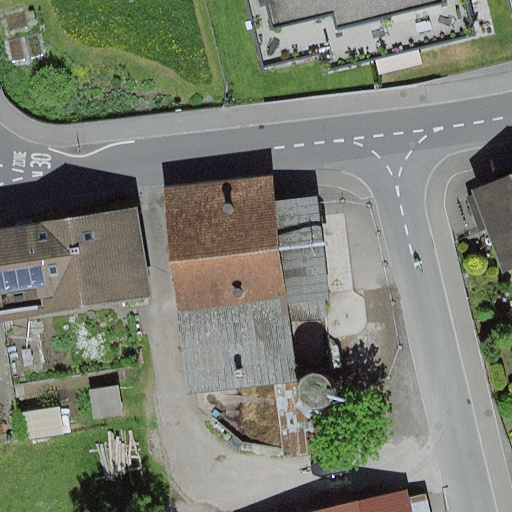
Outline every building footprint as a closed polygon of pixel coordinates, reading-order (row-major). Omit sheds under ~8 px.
[(469,0),(239,0),(257,62),(303,53),(312,51),(325,78),(478,36),(469,0)] [(511,184),(489,193),(511,254),(511,184)] [(275,188),(166,200),(187,393),(292,381),(285,322),(331,317),(318,198),(276,202),(275,188)] [(135,210),(0,230),(0,321),(149,299),(135,210)] [(302,399),(305,403),(309,406),(313,407),(318,407),(323,405),(327,401),(330,397),(331,392),(330,387),(327,382),(323,378),(319,376),(313,376),(308,378),(304,381),(301,385),(300,390),(300,394),(302,399)] [(118,387),(89,392),(93,421),(122,417),(118,387)] [(59,409),(21,417),(26,441),(63,433),(59,409)] [(411,511),(408,497),(347,511),(411,511)]
